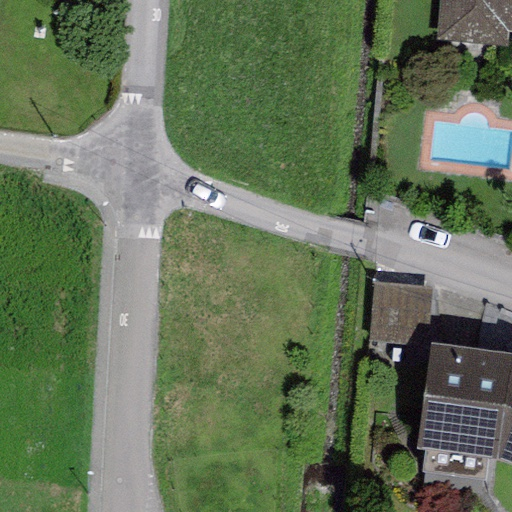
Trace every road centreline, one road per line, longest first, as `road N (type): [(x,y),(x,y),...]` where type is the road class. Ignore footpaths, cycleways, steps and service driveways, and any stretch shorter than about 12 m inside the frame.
road 1 (residential): [(511,288),(138,175)]
road 2 (unclassified): [(138,175),(120,511)]
road 3 (unclassified): [(150,0),(138,175)]
road 4 (residential): [(138,175),(0,154)]
